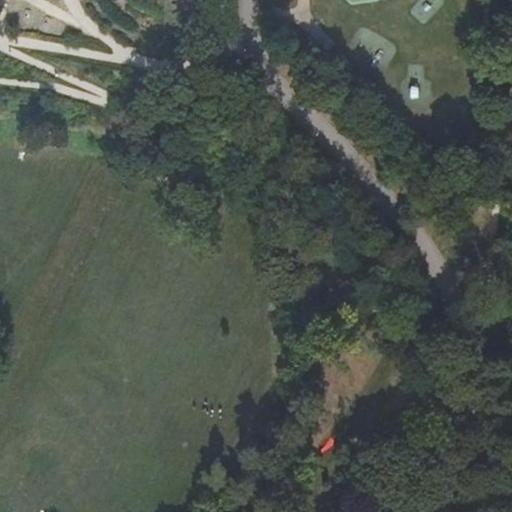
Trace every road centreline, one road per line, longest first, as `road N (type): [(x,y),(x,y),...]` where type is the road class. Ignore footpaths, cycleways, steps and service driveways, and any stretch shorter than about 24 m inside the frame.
road 1 (track): [(253,49),(406,227),(475,328)]
road 2 (track): [(475,328),(471,441),(449,492)]
